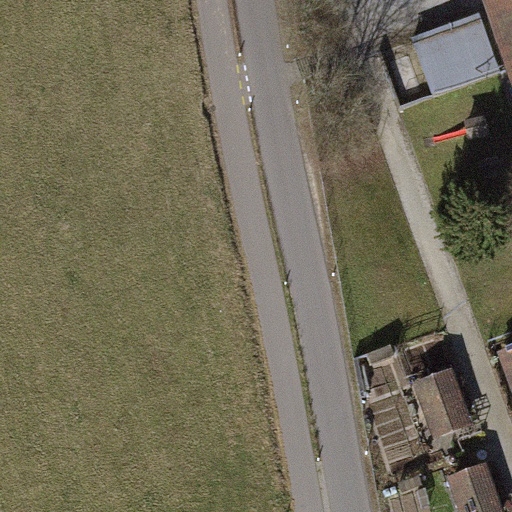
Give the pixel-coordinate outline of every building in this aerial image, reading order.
[(511,10),(495,17),(511,65),(511,10)] [(413,45),(434,106),(505,81),(484,20),(413,45)] [(511,357),(502,361),(511,388),(511,357)] [(417,392),(437,449),(472,437),(451,380),(417,392)] [(451,489),(458,511),(497,511),(485,477),(451,489)]
